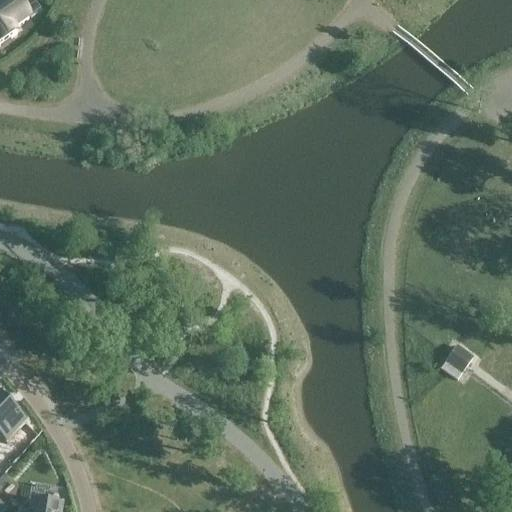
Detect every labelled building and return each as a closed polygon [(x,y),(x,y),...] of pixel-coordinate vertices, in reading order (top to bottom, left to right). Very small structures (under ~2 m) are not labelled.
[(0,47),(17,36),(14,32),(28,22),(12,0),(8,0),(0,6),(0,47)] [(35,0),(20,0),(32,16),(42,9),(35,0)] [(459,347),(448,362),(463,372),(474,357),(459,347)] [(0,400),(0,439),(6,446),(26,425),(0,400)] [(60,511),(61,508),(32,503),(30,511),(60,511)]
